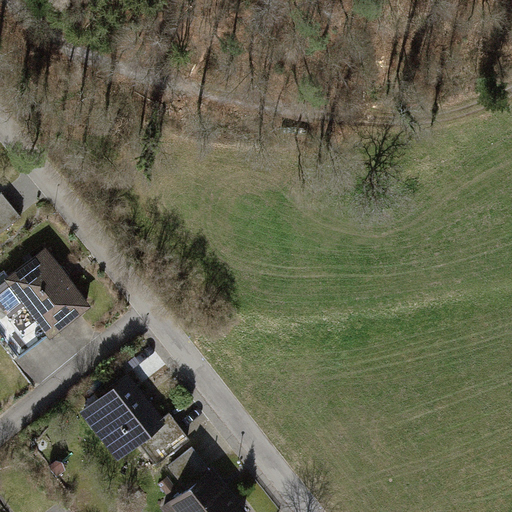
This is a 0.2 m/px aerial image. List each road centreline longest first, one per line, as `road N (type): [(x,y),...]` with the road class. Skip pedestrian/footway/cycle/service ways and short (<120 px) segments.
road 1 (track): [(511,92),(426,121),(345,119),(240,100),(70,50),(12,0)]
road 2 (residential): [(149,307),(303,511)]
road 3 (residential): [(0,125),(149,307)]
road 4 (residential): [(149,307),(0,427)]
